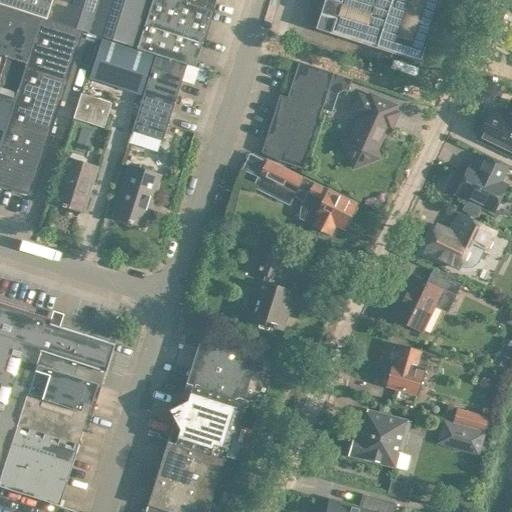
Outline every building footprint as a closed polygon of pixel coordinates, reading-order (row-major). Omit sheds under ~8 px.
[(0,0),(0,3),(40,17),(45,18),(50,0),(0,0)] [(52,0),(47,19),(135,47),(148,6),(127,0),(52,0)] [(157,54),(187,64),(194,66),(214,0),(151,0),(136,48),(157,54)] [(422,61),(441,0),(323,0),(315,27),(422,61)] [(0,144),(40,18),(40,17),(0,3),(0,53),(0,54),(0,144)] [(14,101),(0,144),(0,184),(30,194),(82,31),(40,18),(14,101)] [(152,54),(100,38),(87,76),(139,93),(152,54)] [(157,54),(133,130),(163,140),(187,64),(157,54)] [(274,109),(316,121),(329,84),(333,71),(299,60),(287,95),(279,93),(274,109)] [(333,71),(329,84),(343,89),(347,90),(351,77),(333,71)] [(81,92),(73,118),(104,128),(112,102),(81,92)] [(393,109),(395,104),(370,93),(367,97),(358,93),(351,109),(360,114),(350,137),(342,140),(352,166),(378,156),(375,149),(381,136),(379,135),(382,128),(384,129),(386,125),(390,127),(397,111),(393,109)] [(477,137),(511,153),(511,99),(504,113),(491,107),(477,137)] [(316,122),(274,109),(261,151),(276,158),(301,167),(316,122)] [(499,180),(506,166),(483,154),(476,169),(467,165),(462,176),(460,175),(458,178),(457,179),(456,181),(455,184),(454,185),(454,187),(456,187),(454,192),(467,198),(462,208),(475,215),(480,205),(492,210),(505,183),(499,180)] [(56,202),(83,210),(97,167),(70,158),(56,202)] [(313,224),(328,232),(333,221),(344,226),(355,203),(327,189),(266,159),(258,176),(304,199),(297,214),(314,223),(313,224)] [(113,216),(143,226),(160,175),(129,165),(113,216)] [(422,250),(458,267),(459,264),(463,266),(466,266),(470,265),(473,263),(476,261),(478,258),(483,247),(485,248),(494,229),(458,212),(449,230),(435,223),(422,250)] [(249,317),(281,327),(293,288),(282,284),(292,255),(263,246),(256,269),(266,272),(264,278),(262,278),(249,317)] [(391,314),(420,329),(435,299),(449,306),(460,283),(430,269),(424,281),(410,274),(391,314)] [(0,475),(17,424),(18,422),(37,363),(41,349),(105,370),(114,343),(49,323),(51,318),(0,301),(0,475)] [(224,329),(221,339),(237,344),(240,334),(224,329)] [(185,382),(241,400),(256,354),(200,336),(185,382)] [(385,383),(416,392),(428,353),(399,344),(394,360),(392,359),(385,383)] [(492,358),(502,362),(506,353),(496,349),(492,358)] [(37,363),(18,422),(17,424),(77,443),(82,428),(86,430),(95,404),(91,403),(97,382),(37,363)] [(223,458),(240,404),(241,400),(185,382),(178,403),(170,407),(169,411),(174,418),(167,440),(223,458)] [(348,451),(393,464),(397,450),(400,450),(409,419),(366,406),(363,419),(360,419),(356,433),(353,432),(348,451)] [(453,419),(483,428),(486,418),(457,409),(453,419)] [(463,426),(444,420),(441,430),(460,436),(463,426)] [(0,485),(58,504),(77,443),(17,424),(0,475),(0,485)] [(473,429),(466,450),(476,453),(482,431),(473,429)] [(167,440),(152,485),(143,511),(205,511),(223,458),(167,440)] [(405,481),(390,477),(386,490),(401,495),(405,481)] [(361,492),(357,506),(328,498),(324,511),(390,511),(394,501),(361,492)]
